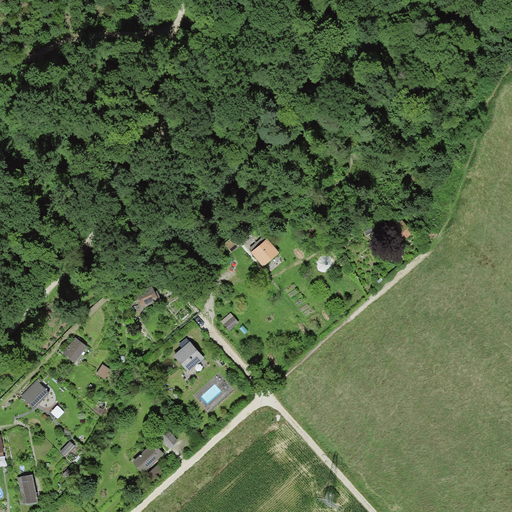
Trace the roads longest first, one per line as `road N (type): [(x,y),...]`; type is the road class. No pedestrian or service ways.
road 1 (track): [(429,249),(134,511)]
road 2 (track): [(174,29),(146,173),(0,342)]
road 3 (track): [(174,29),(83,37),(0,69)]
road 4 (track): [(265,394),(371,511)]
